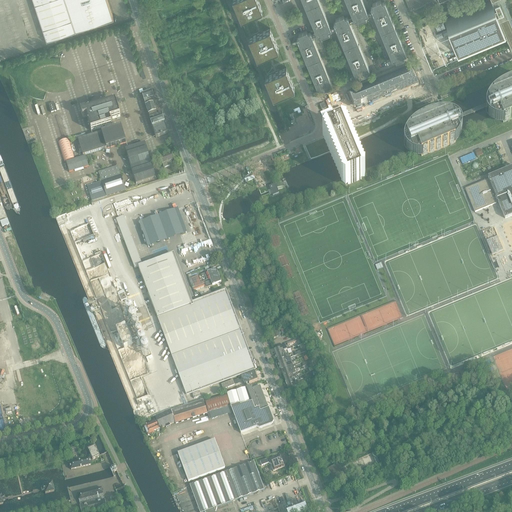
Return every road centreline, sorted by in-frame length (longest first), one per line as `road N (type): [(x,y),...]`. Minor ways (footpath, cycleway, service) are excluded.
road 1 (tertiary): [(324,511),(197,186)]
road 2 (tertiary): [(0,444),(75,425),(89,412),(54,321),(21,294),(0,241)]
road 3 (tertiary): [(183,148),(132,0)]
road 4 (residential): [(197,186),(322,132)]
road 5 (trunk): [(511,467),(394,511)]
